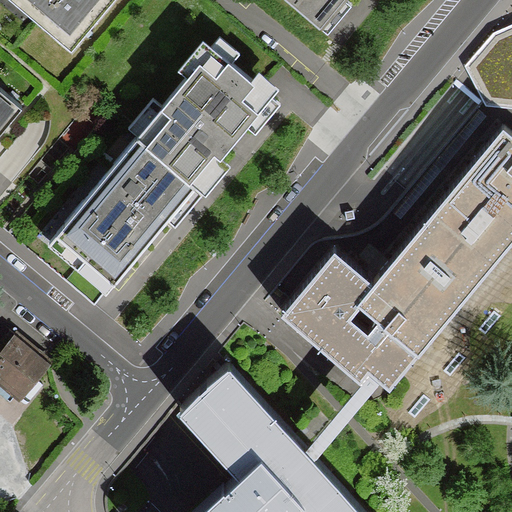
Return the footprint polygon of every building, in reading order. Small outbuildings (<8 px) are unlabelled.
[(30,0),(32,2),(26,9),(51,31),(57,23),(79,41),(113,0),(30,0)] [(291,0),(321,24),(341,0),(291,0)] [(511,24),(493,32),(465,67),(484,105),(511,108),(511,24)] [(214,47),(139,136),(196,182),(272,93),(214,47)] [(0,86),(0,133),(24,106),(0,86)] [(487,116),(478,109),(393,211),(402,218),(487,116)] [(511,238),(511,121),(510,120),(380,275),(365,293),(425,343),(511,238)] [(102,296),(196,182),(139,136),(39,256),(81,292),(89,285),(102,296)] [(354,211),(346,213),(348,219),(356,217),(354,211)] [(365,293),(380,275),(335,239),(278,310),(362,377),(371,366),(381,375),(392,384),(425,343),(365,293)] [(355,497),(511,308),(511,252),(327,467),(355,497)] [(19,335),(0,356),(0,377),(18,393),(46,358),(19,335)] [(327,467),(315,453),(306,443),(231,361),(180,406),(240,470),(192,511),(369,511),(355,497),(327,467)] [(371,366),(362,377),(337,406),(306,443),(315,453),(347,415),(381,375),(371,366)]
